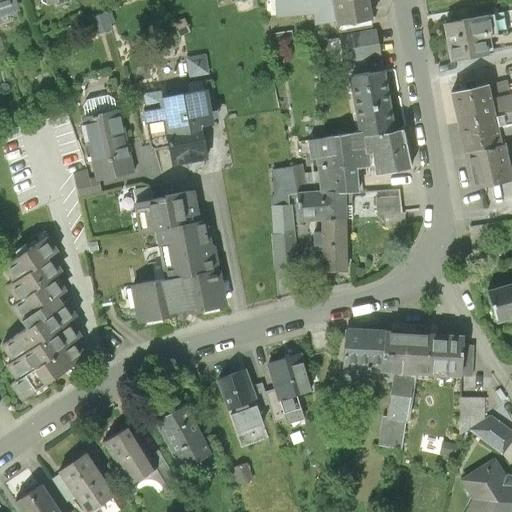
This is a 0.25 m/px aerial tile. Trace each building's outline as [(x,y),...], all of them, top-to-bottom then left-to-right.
[(15,0),(0,0),(0,8),(17,3),(15,0)] [(315,0),(318,20),(340,16),(337,0),(315,0)] [(376,16),(373,0),(337,0),(340,16),(341,22),(344,22),(373,17),(376,16)] [(488,38),(506,34),(501,12),(484,15),(488,38)] [(107,13),(92,18),(97,34),(113,29),(107,13)] [(488,38),(484,15),(445,23),(452,61),(492,54),(488,38)] [(375,26),(373,17),(344,22),(345,31),(375,26)] [(376,31),(342,36),(345,62),(380,57),(376,31)] [(399,131),(390,72),(352,78),(361,133),(363,132),(364,137),(399,131)] [(487,94),(486,88),(452,96),(465,153),(499,145),(492,115),(487,94)] [(143,112),(149,144),(153,148),(169,145),(172,164),(206,158),(200,124),(212,122),(206,89),(160,97),(162,109),(143,112)] [(507,89),(487,94),(492,115),(511,110),(507,89)] [(99,176),(99,179),(135,170),(121,111),(85,119),(99,176)] [(405,130),(399,131),(364,137),(366,152),(373,151),(376,166),(377,174),(411,169),(405,130)] [(311,157),(316,157),(321,194),(344,193),(358,193),(356,170),(376,166),(373,151),(366,152),(364,137),(363,132),(361,133),(308,141),(311,157)] [(502,145),(499,145),(465,153),(473,189),(510,180),(502,145)] [(303,165),(272,170),(276,194),(297,194),(309,194),(303,165)] [(102,191),(99,179),(99,176),(90,179),(88,170),(75,174),(81,196),(102,191)] [(135,189),(137,202),(151,200),(148,187),(135,189)] [(197,192),(151,200),(137,202),(143,231),(161,228),(202,221),(197,192)] [(299,220),(321,220),(344,220),(344,193),(321,194),(309,194),(297,194),(299,220)] [(399,197),(378,199),(379,215),(385,214),(386,227),(406,226),(405,214),(400,214),(399,197)] [(297,267),(292,205),(273,207),(277,268),(297,267)] [(161,228),(170,279),(216,271),(207,220),(202,221),(161,228)] [(344,220),(321,220),(321,233),(312,233),(312,251),(321,250),(322,271),(345,271),(344,220)] [(486,226),(469,229),(472,263),(492,259),(486,226)] [(64,271),(52,255),(59,250),(49,236),(5,267),(15,281),(8,286),(20,302),(14,306),(25,321),(29,327),(3,345),(14,360),(9,364),(19,379),(12,384),(23,400),(87,356),(76,340),(82,335),(72,320),(76,317),(61,296),(68,291),(57,276),(64,271)] [(511,315),(511,258),(511,259),(511,260),(511,284),(486,292),(495,321),(511,315)] [(220,270),(216,271),(170,279),(137,285),(143,321),(227,306),(220,270)] [(346,368),(384,370),(386,332),(349,330),(346,368)] [(419,372),(424,373),(426,334),(386,332),(384,370),(396,371),(419,372)] [(466,337),(426,334),(424,373),(464,375),(465,345),(466,337)] [(474,346),(465,345),(464,375),(472,376),(474,346)] [(303,352),(271,362),(278,388),(281,397),(298,392),(314,388),(303,352)] [(243,370),(219,379),(229,407),(244,401),(254,398),(249,386),(243,370)] [(408,421),(419,372),(396,371),(387,417),(408,421)] [(262,382),(249,386),(254,398),(244,401),(248,412),(269,404),(266,391),(262,382)] [(288,419),(286,414),(281,397),(278,388),(266,391),(269,404),(275,423),(288,419)] [(303,409),(298,392),(281,397),(286,414),(303,409)] [(470,428),(484,419),(484,397),(459,397),(459,433),(461,434),(470,428)] [(188,404),(159,419),(185,466),(213,451),(188,404)] [(402,449),(408,421),(387,417),(382,416),(377,444),(402,449)] [(484,419),(470,428),(504,453),(511,441),(511,431),(491,416),(484,419)] [(155,470),(129,428),(105,442),(132,484),(155,470)] [(88,454),(62,472),(78,495),(89,511),(90,511),(116,495),(88,454)] [(511,511),(511,476),(506,476),(495,459),(464,479),(477,499),(470,511),(511,511)] [(252,480),(247,464),(231,470),(236,485),(252,480)] [(27,468),(8,481),(20,498),(39,485),(27,468)] [(68,502),(78,495),(62,472),(52,479),(68,502)] [(62,511),(43,483),(17,500),(25,511),(62,511)]
